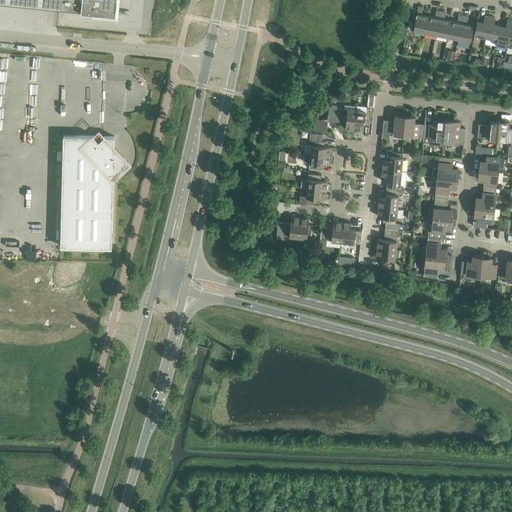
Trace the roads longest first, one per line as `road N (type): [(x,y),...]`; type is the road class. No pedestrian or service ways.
road 1 (secondary): [(184,290),(456,359),(511,389)]
road 2 (secondary): [(511,363),(188,270)]
road 3 (secondary): [(159,270),(89,511)]
road 4 (secondary): [(122,511),(184,290)]
road 5 (secondary): [(207,56),(159,270)]
road 6 (secondary): [(188,270),(235,59)]
road 7 (unclassified): [(0,35),(207,56)]
road 8 (residential): [(374,147),(386,100),(475,108)]
road 9 (residential): [(459,242),(475,108)]
